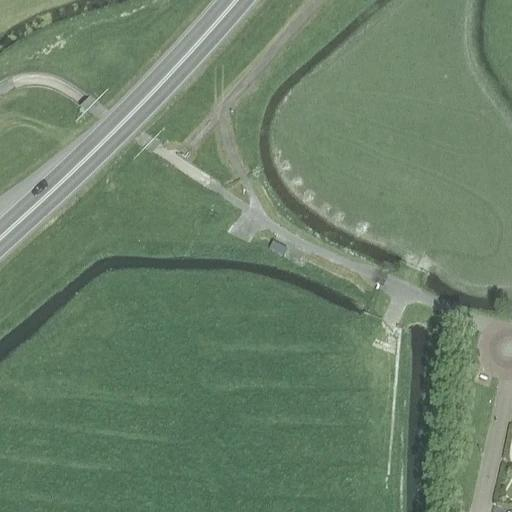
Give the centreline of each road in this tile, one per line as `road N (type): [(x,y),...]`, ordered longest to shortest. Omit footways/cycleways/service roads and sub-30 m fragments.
road 1 (trunk): [(0,235),(234,0)]
road 2 (track): [(511,332),(379,280),(256,215)]
road 3 (residential): [(481,511),(511,367)]
